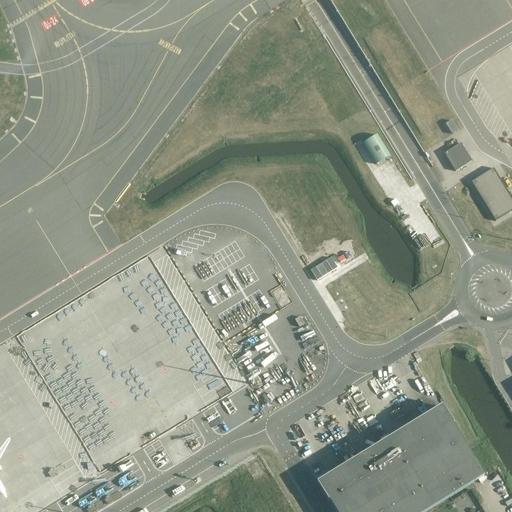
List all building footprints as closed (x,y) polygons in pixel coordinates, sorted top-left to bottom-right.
[(451,121),(445,125),(452,135),(457,132),(451,121)] [(390,157),(377,135),(363,144),(376,165),(390,157)] [(444,154),(455,172),(472,162),(461,144),(444,154)] [(511,199),(493,169),(471,183),(495,222),(511,211),(511,199)] [(331,259),(310,271),(315,279),(317,282),(337,269),(331,259)] [(317,483),(334,511),(426,511),(484,477),(441,407),(317,483)]
